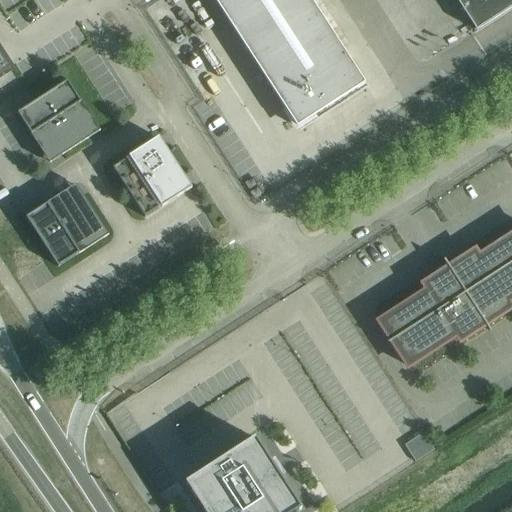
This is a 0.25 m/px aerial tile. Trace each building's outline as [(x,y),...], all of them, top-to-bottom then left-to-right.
[(310,0),(214,0),(285,109),(282,111),(282,112),(285,110),(297,127),(314,116),(316,119),(317,119),(315,116),(365,83),(310,0)] [(511,7),(511,0),(455,0),(476,31),(511,7)] [(0,76),(10,70),(0,54),(0,76)] [(17,113),(30,134),(49,164),(100,131),(80,101),(67,81),(17,113)] [(183,176),(175,163),(166,150),(158,138),(151,143),(128,157),(129,158),(112,168),(128,193),(144,218),(161,207),(161,208),(191,188),(183,176)] [(75,185),(68,190),(46,204),(25,218),(58,267),(78,254),(78,255),(108,235),(75,185)] [(511,298),(511,235),(478,257),(474,251),(449,267),(444,260),(443,260),(444,262),(436,266),(440,273),(423,284),(427,290),(379,321),(407,365),(455,333),(460,341),(511,308),(507,302),(511,298)] [(183,484),(201,511),(296,511),(300,510),(280,479),(284,476),(273,460),(269,462),(254,438),(183,484)]
